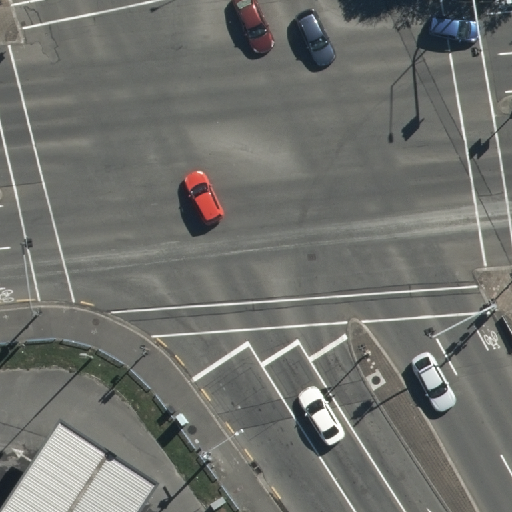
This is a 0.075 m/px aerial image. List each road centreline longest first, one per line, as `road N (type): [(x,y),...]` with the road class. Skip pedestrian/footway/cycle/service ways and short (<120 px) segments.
road 1 (primary): [(392,511),(199,225)]
road 2 (primary): [(358,207),(511,491)]
road 3 (primary): [(293,76),(511,53)]
road 4 (primary): [(199,225),(0,247)]
road 5 (primary): [(129,95),(293,76)]
road 6 (primary): [(358,207),(199,225)]
road 7 (primary): [(511,190),(358,207)]
road 8 (primary): [(199,225),(129,95)]
road 9 (primary): [(293,76),(358,207)]
road 10 (primary): [(0,109),(129,95)]
